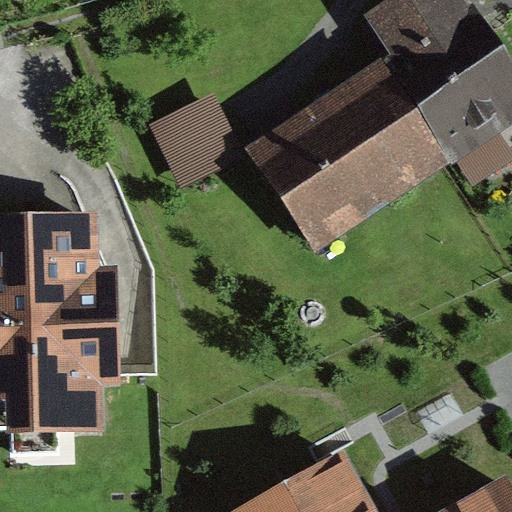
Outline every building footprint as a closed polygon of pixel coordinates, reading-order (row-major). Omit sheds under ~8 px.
[(511,84),(456,0),(402,0),(372,20),(400,62),(388,71),(447,160),(511,116),(511,84)] [(439,165),(379,75),(253,160),(314,249),(439,165)] [(235,159),(208,105),(163,127),(190,182),(235,159)] [(88,222),(0,225),(0,431),(16,430),(17,454),(56,453),(55,433),(96,431),(94,383),(116,382),(112,280),(90,281),(88,222)] [(511,511),(511,503),(503,488),(459,511),(370,511),(343,462),(252,511),(511,511)]
